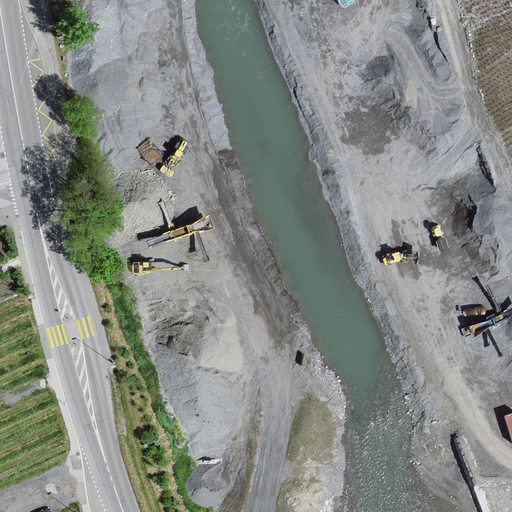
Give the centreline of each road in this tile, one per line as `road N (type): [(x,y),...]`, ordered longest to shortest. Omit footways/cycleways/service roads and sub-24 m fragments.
road 1 (track): [(316,29),(451,347),(511,440)]
road 2 (tertiary): [(30,176),(129,511)]
road 3 (track): [(445,0),(462,69),(511,186)]
road 4 (tertiary): [(1,0),(30,176)]
road 5 (track): [(213,395),(242,511)]
